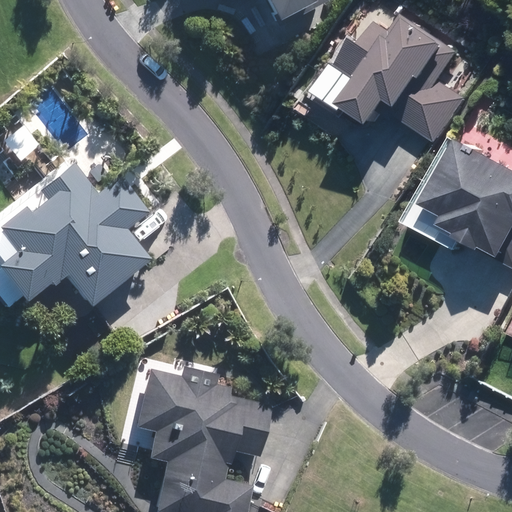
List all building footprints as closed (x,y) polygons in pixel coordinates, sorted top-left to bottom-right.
[(321,4),(318,0),(244,0),(259,32),(321,4)] [(456,52),(399,14),(388,32),(374,22),(357,45),(351,41),(335,65),(353,78),(333,105),(365,128),(379,108),(433,143),(463,98),(436,81),(456,52)] [(45,155),(24,126),(0,144),(0,178),(5,185),(45,155)] [(511,172),(453,141),(418,206),(440,218),(435,226),(453,235),(451,238),(477,252),(478,250),(511,268),(511,172)] [(103,196),(79,165),(44,194),(54,206),(38,218),(32,210),(6,231),(25,255),(5,271),(35,307),(58,287),(60,290),(73,280),(98,311),(157,263),(132,232),(155,215),(126,179),(103,196)] [(220,387),(222,377),(188,368),(185,378),(154,371),(140,429),(160,434),(155,460),(172,464),(160,511),(251,511),(256,488),(229,483),(232,466),(236,467),(239,453),(264,459),(276,408),(233,397),(235,390),(220,387)]
